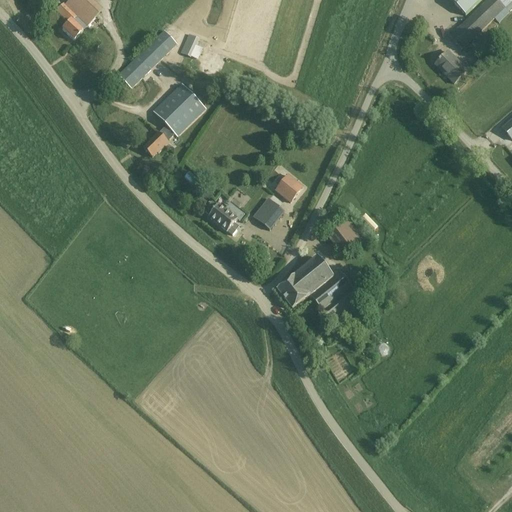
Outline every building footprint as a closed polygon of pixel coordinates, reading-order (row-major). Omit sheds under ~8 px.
[(68,24),(62,31),(73,42),(82,33),(81,33),(86,28),(95,20),(78,4),(82,1),(80,0),(70,0),(65,6),(64,5),(56,12),(68,24)] [(511,10),(511,0),(488,0),(450,37),(441,45),(449,53),(436,66),(454,85),(468,72),(454,58),(462,50),(463,51),(495,20),(498,24),(509,13),(511,10)] [(482,0),(448,0),(465,17),(482,0)] [(178,46),(164,32),(118,76),(124,84),(131,91),(136,86),(178,46)] [(189,35),(181,54),(191,58),(199,40),(189,35)] [(153,113),(166,127),(159,134),(159,133),(148,144),(149,145),(144,150),(152,159),(157,154),(158,155),(169,144),(168,143),(175,137),(177,139),(207,111),(182,85),(153,113)] [(303,190),(282,173),(270,189),(291,206),(303,190)] [(268,199),(255,214),(270,227),(283,212),(268,199)] [(217,208),(212,204),(205,213),(210,217),(209,219),(227,234),(228,233),(233,237),(237,232),(232,228),(238,221),(219,206),(217,208)] [(342,256),(358,242),(340,222),(325,236),(342,256)] [(333,278),(318,259),(277,292),(292,311),(310,298),(335,330),(365,306),(339,273),(333,278)]
